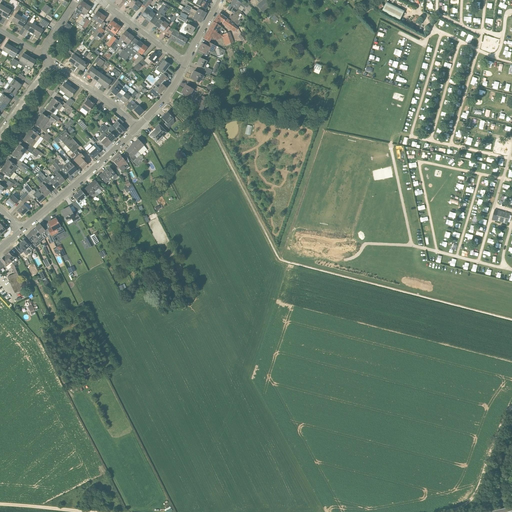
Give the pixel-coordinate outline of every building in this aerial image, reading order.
[(131,0),(128,5),(132,8),(138,0),(131,0)] [(143,8),(144,7),(148,0),(144,0),(143,1),(141,0),(138,0),(132,8),(136,12),(141,6),(143,8)] [(150,0),(148,0),(144,7),(146,8),(152,1),(150,0)] [(197,0),(195,4),(205,9),(208,4),(203,1),(202,0),(197,0)] [(235,0),(233,0),(231,4),(237,9),(239,10),(242,12),(244,8),(240,5),(241,3),(235,0)] [(271,5),(266,0),(257,0),(260,3),(256,6),(262,13),(271,5)] [(252,9),(248,5),(243,1),(241,4),(247,8),(246,9),(250,12),(252,9)] [(81,12),(82,12),(86,5),(82,2),(75,12),(79,15),(81,12)] [(387,2),(382,12),(400,21),(405,11),(387,2)] [(151,12),(145,19),(150,22),(154,17),(156,18),(159,14),(165,7),(167,5),(164,3),(157,12),(153,9),(151,12)] [(237,9),(231,4),(227,10),(237,16),(240,11),(239,10),(237,9)] [(46,5),(41,11),(47,15),(52,9),(46,5)] [(86,5),(82,12),(86,15),(91,8),(86,5)] [(186,5),(185,8),(203,19),(206,13),(198,9),(197,11),(191,8),(192,8),(186,5)] [(12,21),(17,25),(22,17),(21,17),(16,14),(20,8),(20,7),(17,6),(13,12),(11,16),(14,17),(12,21)] [(165,7),(159,14),(162,16),(164,14),(168,9),(165,7)] [(203,19),(185,8),(183,7),(181,10),(192,16),(194,17),(193,19),(201,23),(203,19)] [(9,14),(11,16),(13,12),(5,8),(1,15),(6,18),(9,14)] [(151,12),(146,8),(141,15),(145,19),(151,12)] [(91,30),(94,25),(97,22),(101,14),(97,11),(92,19),(96,22),(93,27),(91,30)] [(25,24),(28,25),(30,22),(32,18),(34,15),(31,13),(28,18),(23,15),(21,17),(22,17),(17,25),(23,28),(25,24)] [(95,38),(97,36),(102,29),(99,27),(100,24),(101,25),(106,17),(101,14),(97,22),(94,25),(91,30),(94,32),(92,36),(95,38)] [(155,26),(159,29),(164,22),(166,19),(164,17),(165,15),(164,14),(162,16),(159,14),(156,18),(159,20),(155,26)] [(230,21),(230,20),(229,18),(228,19),(222,15),(221,14),(221,15),(219,14),(213,22),(218,25),(220,22),(231,29),(230,30),(234,33),(237,28),(235,27),(235,26),(234,25),(234,24),(231,22),(230,21)] [(177,17),(176,18),(186,24),(188,20),(184,18),(178,15),(177,17)] [(237,20),(232,16),(230,15),(229,18),(230,20),(235,26),(239,21),(237,20)] [(28,31),(33,35),(38,27),(32,24),(35,20),(32,18),(30,22),(28,25),(30,27),(28,31)] [(40,24),(46,28),(49,24),(42,19),(40,24)] [(164,22),(159,29),(163,32),(169,25),(168,24),(170,21),(166,19),(164,22)] [(108,34),(108,35),(109,33),(111,31),(116,24),(112,21),(107,28),(105,31),(109,34),(108,34)] [(213,22),(209,29),(219,35),(222,28),(218,25),(213,22)] [(109,33),(108,35),(112,37),(114,34),(115,35),(121,27),(116,24),(111,31),(109,33)] [(184,31),(188,33),(188,34),(188,33),(191,35),(195,28),(188,24),(184,31)] [(70,29),(65,26),(62,30),(67,34),(70,29)] [(38,27),(33,35),(39,38),(43,30),(38,27)] [(209,29),(206,34),(203,39),(208,42),(209,42),(211,38),(217,41),(221,36),(219,35),(209,29)] [(187,40),(178,35),(179,33),(173,30),(171,35),(178,39),(176,42),(183,46),(187,40)] [(124,41),(130,34),(125,31),(120,38),(121,39),(119,41),(117,43),(117,44),(120,46),(124,41)] [(134,38),(130,34),(124,41),(129,45),(134,38)] [(116,39),(113,37),(107,45),(110,47),(116,39)] [(119,41),(116,39),(110,47),(113,50),(115,46),(117,44),(117,43),(119,41)] [(133,48),(138,52),(143,45),(139,41),(133,48)] [(209,42),(208,42),(207,46),(202,43),(199,51),(205,54),(204,56),(207,58),(209,53),(211,53),(212,53),(216,46),(209,42)] [(2,51),(8,54),(12,47),(6,44),(2,51)] [(133,63),(136,65),(140,62),(143,59),(144,58),(139,55),(141,54),(142,55),(147,48),(143,45),(138,52),(136,54),(138,56),(133,63)] [(12,47),(8,54),(14,58),(19,51),(12,47)] [(69,62),(73,65),(78,58),(74,55),(71,53),(69,55),(72,57),(69,62)] [(140,62),(144,66),(147,63),(149,65),(152,61),(154,63),(159,57),(154,53),(150,57),(148,56),(145,60),(143,59),(140,62)] [(18,64),(24,68),(26,64),(30,57),(24,54),(20,61),(19,61),(19,62),(16,61),(13,66),(16,68),(18,64)] [(26,64),(24,68),(30,71),(32,68),(36,61),(30,57),(26,64)] [(73,65),(78,68),(83,61),(78,58),(73,65)] [(205,69),(204,72),(206,74),(210,75),(212,70),(204,67),(207,61),(200,58),(197,65),(205,69)] [(83,61),(78,68),(83,72),(86,67),(88,69),(91,65),(85,60),(84,62),(83,61)] [(157,76),(160,79),(164,74),(164,75),(166,72),(165,72),(170,65),(164,61),(159,67),(158,66),(156,70),(160,73),(157,76)] [(321,68),(315,65),(312,71),(318,74),(321,68)] [(88,75),(92,79),(98,71),(93,68),(88,75)] [(206,74),(204,72),(197,69),(196,73),(194,71),(190,78),(199,83),(200,79),(202,80),(206,74)] [(92,79),(97,82),(102,75),(98,71),(92,79)] [(109,75),(109,74),(107,73),(104,76),(102,75),(97,82),(102,85),(107,78),(109,75)] [(164,74),(160,79),(154,84),(156,86),(154,89),(153,88),(150,91),(156,97),(159,94),(160,95),(166,88),(162,84),(161,85),(160,84),(165,80),(166,81),(168,79),(164,75),(164,74)] [(107,78),(102,85),(106,89),(109,84),(112,86),(116,79),(113,77),(113,78),(109,75),(107,78)] [(7,83),(10,85),(17,90),(21,85),(19,84),(21,81),(14,76),(12,79),(11,78),(7,83)] [(60,90),(65,93),(65,94),(70,87),(65,83),(60,90)] [(5,89),(3,91),(8,95),(10,93),(14,95),(17,90),(10,85),(6,90),(5,89)] [(112,93),(116,96),(121,89),(117,86),(112,93)] [(186,86),(182,93),(189,97),(193,90),(186,86)] [(64,95),(67,98),(69,96),(70,97),(75,91),(70,87),(65,94),(65,93),(64,95)] [(116,96),(120,100),(126,93),(121,89),(116,96)] [(3,95),(0,98),(0,100),(7,105),(10,100),(7,97),(8,95),(3,91),(2,94),(3,95)] [(133,98),(134,97),(132,94),(127,91),(126,93),(120,100),(125,103),(127,100),(130,102),(133,98)] [(69,98),(65,104),(70,107),(74,101),(69,98)] [(50,104),(56,109),(59,111),(63,106),(70,111),(72,109),(70,107),(65,104),(64,103),(63,105),(53,99),(50,104)] [(82,108),(88,112),(94,104),(88,100),(82,108)] [(132,105),(130,102),(126,107),(131,112),(133,109),(139,116),(144,111),(138,106),(134,103),(132,105)] [(56,109),(50,104),(46,109),(52,114),(56,109)] [(164,124),(168,129),(174,123),(173,119),(167,112),(162,118),(166,122),(164,124)] [(42,114),(38,120),(49,127),(50,127),(51,122),(54,123),(56,121),(55,120),(52,117),(51,120),(48,119),(49,119),(42,114)] [(58,122),(60,119),(53,114),(52,114),(50,116),(58,122)] [(112,126),(120,134),(121,133),(122,134),(125,130),(121,125),(124,123),(120,119),(112,126)] [(41,130),(44,132),(46,129),(48,128),(48,127),(49,127),(38,120),(35,125),(41,130)] [(81,120),(77,123),(84,131),(88,128),(81,120)] [(99,129),(99,131),(102,134),(111,143),(116,138),(119,135),(114,130),(115,130),(111,126),(111,125),(108,128),(105,125),(103,125),(101,126),(100,127),(99,129)] [(167,133),(159,125),(155,128),(156,129),(150,136),(156,142),(162,136),(163,137),(167,133)] [(31,130),(27,135),(34,140),(36,142),(40,137),(40,136),(37,135),(31,130)] [(81,155),(76,150),(80,147),(66,132),(59,139),(61,141),(73,154),(75,156),(72,159),(82,169),(87,164),(82,159),(84,157),(81,154),(81,155)] [(50,139),(44,135),(42,134),(40,136),(40,137),(42,138),(48,142),(50,139)] [(103,151),(106,148),(111,143),(102,134),(97,139),(98,139),(101,143),(98,146),(103,151)] [(23,140),(30,145),(33,147),(36,142),(34,140),(27,135),(23,140)] [(138,140),(132,145),(138,151),(144,146),(138,140)] [(27,155),(29,152),(26,150),(20,145),(16,150),(22,155),(24,153),(27,155)] [(138,151),(132,145),(126,151),(132,157),(131,158),(133,161),(135,159),(135,157),(133,155),(138,151)] [(87,151),(94,158),(100,153),(99,152),(101,150),(98,146),(96,148),(93,146),(87,151)] [(35,149),(35,148),(33,151),(38,155),(41,157),(43,154),(36,149),(35,149)] [(22,155),(16,150),(12,156),(19,161),(22,155)] [(121,156),(117,159),(124,168),(124,169),(126,171),(128,170),(127,169),(129,167),(127,164),(125,162),(128,159),(124,153),(121,156)] [(53,160),(55,163),(61,169),(63,167),(71,176),(77,170),(70,162),(67,165),(59,155),(57,156),(53,160)] [(124,168),(117,159),(113,162),(118,167),(115,169),(120,176),(122,174),(120,172),(121,171),(123,174),(126,171),(124,169),(124,168)] [(8,161),(5,166),(11,171),(14,173),(18,167),(8,161)] [(57,176),(54,178),(60,184),(65,181),(58,172),(61,169),(55,163),(52,165),(56,170),(53,172),(57,176)] [(37,165),(33,171),(37,174),(41,168),(37,165)] [(8,180),(11,182),(14,184),(16,182),(10,178),(14,173),(11,171),(5,166),(1,171),(7,176),(10,178),(8,180)] [(109,167),(104,172),(113,181),(118,177),(109,167)] [(113,181),(104,172),(99,176),(106,183),(108,181),(107,180),(110,178),(112,181),(113,181)] [(60,184),(54,178),(52,180),(49,176),(46,178),(42,174),(40,176),(44,181),(45,183),(48,180),(56,188),(60,184)] [(95,180),(90,185),(96,192),(101,187),(95,180)] [(27,184),(23,187),(26,191),(29,194),(31,192),(33,191),(27,184)] [(135,203),(139,201),(130,184),(126,186),(129,192),(135,203)] [(96,192),(90,185),(85,189),(91,196),(93,199),(98,194),(96,192)] [(44,186),(39,190),(45,197),(50,193),(44,186)] [(45,197),(39,190),(36,193),(34,190),(33,191),(31,192),(36,198),(39,202),(45,197)] [(73,196),(79,203),(86,197),(81,190),(73,196)] [(27,195),(25,192),(24,193),(19,199),(21,201),(23,200),(27,195)] [(6,202),(12,207),(18,201),(12,196),(6,202)] [(24,205),(26,202),(23,200),(21,201),(19,204),(22,206),(17,211),(22,216),(29,210),(24,205)] [(76,211),(77,213),(81,209),(75,202),(72,204),(76,211)] [(80,218),(77,213),(76,211),(72,213),(69,207),(61,212),(67,222),(71,219),(73,222),(76,220),(80,218)] [(495,221),(507,224),(510,214),(498,210),(495,221)] [(57,222),(55,219),(48,222),(51,227),(47,229),(48,230),(51,235),(51,236),(52,239),(53,238),(53,237),(59,234),(58,232),(59,232),(60,234),(62,233),(65,231),(62,227),(61,228),(60,227),(57,222)] [(40,235),(43,238),(47,235),(48,236),(51,243),(54,242),(52,239),(51,236),(51,235),(48,230),(46,231),(45,231),(40,224),(35,228),(40,234),(40,235)] [(35,228),(31,232),(36,238),(40,243),(44,239),(43,238),(40,235),(40,234),(35,228)] [(36,238),(31,232),(26,236),(31,242),(33,245),(38,245),(40,244),(39,243),(40,243),(36,238)] [(94,234),(90,236),(95,245),(99,242),(94,234)] [(85,239),(90,248),(94,246),(89,236),(85,239)] [(27,251),(29,253),(32,251),(34,249),(30,246),(31,245),(25,238),(20,243),(26,250),(27,251)] [(26,256),(27,256),(29,253),(27,251),(26,250),(20,243),(15,247),(21,254),(23,252),(26,256)] [(11,251),(5,256),(11,262),(14,266),(17,264),(16,263),(18,260),(11,251)] [(12,268),(14,274),(17,273),(15,268),(15,267),(14,266),(11,262),(5,256),(0,260),(6,267),(6,266),(8,268),(10,266),(12,268)] [(17,273),(14,274),(7,277),(15,293),(25,289),(17,273)] [(124,284),(117,287),(120,292),(126,289),(124,284)]
